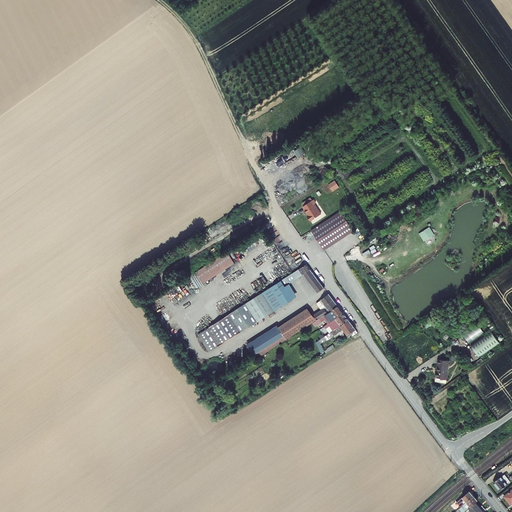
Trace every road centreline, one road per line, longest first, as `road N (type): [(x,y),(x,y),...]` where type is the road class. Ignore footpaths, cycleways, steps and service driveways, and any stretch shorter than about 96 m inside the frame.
road 1 (track): [(257,171),(185,25),(158,0)]
road 2 (residential): [(501,511),(455,451),(511,413)]
